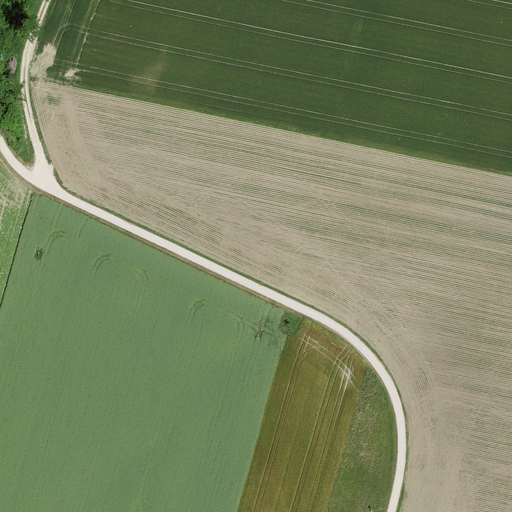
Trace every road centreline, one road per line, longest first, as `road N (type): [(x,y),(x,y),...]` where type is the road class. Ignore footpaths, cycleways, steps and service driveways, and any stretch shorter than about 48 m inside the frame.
road 1 (track): [(391,511),(402,459),(398,406),(363,348),(322,319),(48,185),(21,169),(0,136)]
road 2 (track): [(48,185),(25,73),(44,0)]
